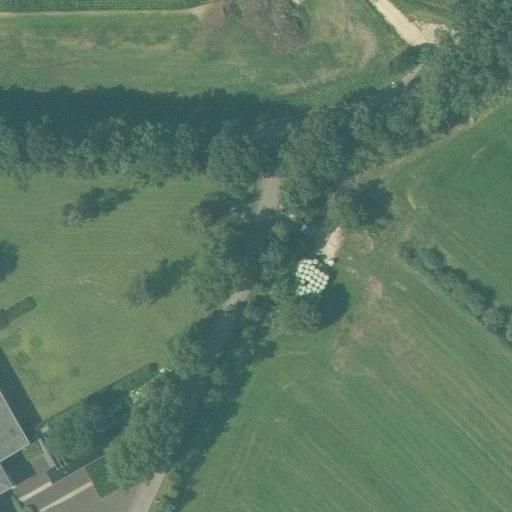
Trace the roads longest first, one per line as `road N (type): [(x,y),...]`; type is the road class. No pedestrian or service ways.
road 1 (unclassified): [(136,511),(252,253),(269,204),(270,135)]
road 2 (unclassified): [(270,135),(382,102),(502,0)]
road 3 (unclassified): [(270,135),(0,125)]
